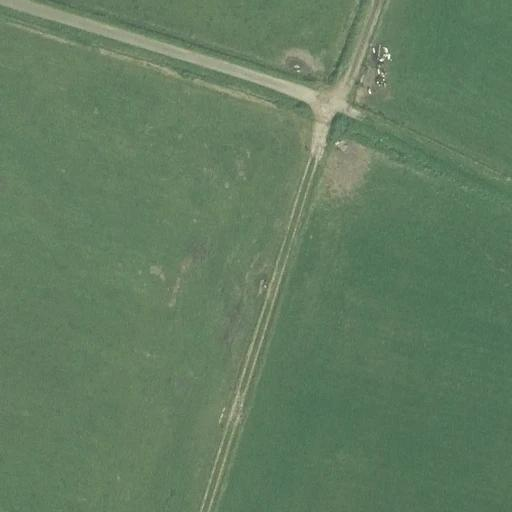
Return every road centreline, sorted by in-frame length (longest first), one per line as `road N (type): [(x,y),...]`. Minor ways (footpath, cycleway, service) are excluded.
road 1 (track): [(378,0),(347,85),(329,103),(205,511)]
road 2 (unclassified): [(360,118),(8,0)]
